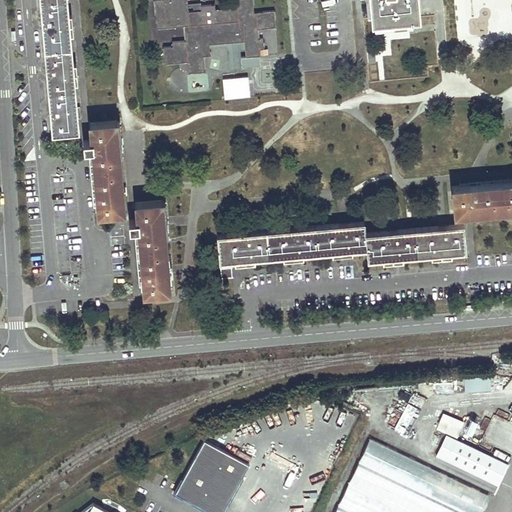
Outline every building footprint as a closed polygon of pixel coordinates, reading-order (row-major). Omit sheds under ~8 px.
[(52,134),(66,133),(79,132),(78,113),(73,114),(72,108),(77,107),(74,72),(69,72),(68,66),(74,66),(70,24),(64,24),(64,18),(69,18),(67,0),(39,0),(42,19),(45,19),(45,22),(42,23),(46,68),(49,68),(50,71),(47,72),(50,109),(53,108),(54,112),(50,113),(52,134)] [(215,4),(201,5),(201,10),(188,11),(187,4),(186,0),(155,0),(157,27),(184,25),(186,40),(172,41),(172,46),(163,46),(165,63),(187,61),(188,72),(204,71),(202,55),(209,55),(209,48),(209,43),(226,42),(245,40),(245,48),(246,56),(259,55),(259,48),(264,48),(263,38),(258,39),(257,28),(275,26),(274,10),(254,12),(252,0),(236,0),(237,7),(215,8),(215,4)] [(367,0),(366,0),(368,18),(378,17),(379,28),(400,26),(399,16),(411,14),(419,14),(417,0),(367,0)] [(200,3),(187,4),(188,11),(201,10),(201,5),(200,3)] [(399,16),(400,26),(412,24),(411,14),(399,16)] [(421,26),(431,24),(430,17),(420,19),(421,26)] [(226,42),(209,43),(209,48),(226,46),(228,68),(242,67),(240,49),(245,48),(245,40),(226,42)] [(247,74),(221,76),(224,98),(250,95),(247,74)] [(116,88),(105,89),(106,96),(117,95),(116,88)] [(99,188),(99,190),(99,192),(96,193),(97,213),(124,211),(123,194),(123,186),(120,155),(117,120),(90,122),(91,141),(84,141),(84,148),(92,148),(96,189),(99,188)] [(473,189),(472,187),(472,185),(452,186),(454,214),(472,212),(479,212),(500,210),(510,209),(511,208),(511,181),(476,184),(477,189),(473,189)] [(145,271),(141,272),(143,293),(170,290),(169,273),(168,266),(165,235),(162,200),(136,202),(137,219),(130,220),(130,228),(138,228),(141,269),(145,268),(145,271)] [(220,261),(232,260),(245,259),(244,255),(251,255),(252,258),(294,255),(293,251),(300,250),(300,254),(342,250),(341,246),(349,245),(349,250),(367,248),(368,259),(393,257),(393,253),(398,253),(399,257),(441,253),(441,248),(447,248),(447,253),(466,251),(464,224),(445,226),(446,229),(442,230),(441,226),(397,230),(397,234),(394,234),(393,230),(366,232),(365,221),(347,223),(347,227),(343,227),(342,223),(298,227),(298,231),(295,232),(294,228),(249,231),(249,236),(247,236),(245,232),(217,234),(220,261)] [(222,277),(232,276),(231,267),(221,268),(222,277)] [(463,389),(490,389),(490,373),(463,373),(463,389)] [(471,431),(476,417),(469,414),(464,428),(471,431)] [(508,463),(447,433),(436,454),(498,484),(508,463)] [(222,511),(249,463),(204,438),(181,481),(175,492),(211,511),(222,511)] [(479,511),(489,494),(371,438),(361,460),(469,511),(479,511)] [(469,511),(361,460),(350,481),(414,511),(469,511)] [(414,511),(350,481),(340,503),(358,511),(414,511)] [(111,511),(95,503),(81,511),(111,511)] [(358,511),(340,503),(335,511),(358,511)]
